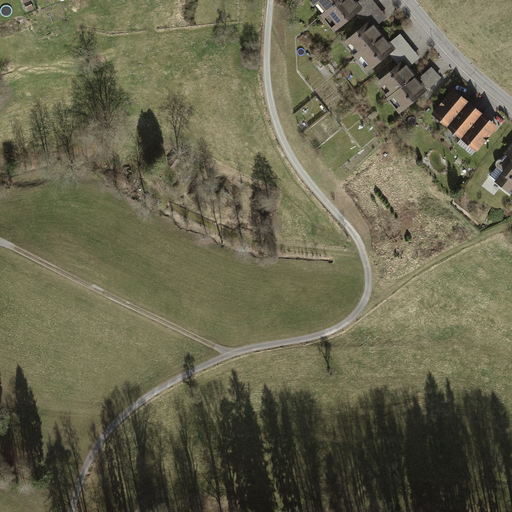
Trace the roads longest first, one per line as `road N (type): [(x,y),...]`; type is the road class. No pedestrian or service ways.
road 1 (track): [(229,359),(336,332),(370,292),(354,233),(286,155),(271,116),(271,0)]
road 2 (track): [(229,359),(0,242)]
road 3 (track): [(68,511),(121,420),(229,359)]
road 4 (tertiary): [(511,111),(461,71),(403,0)]
